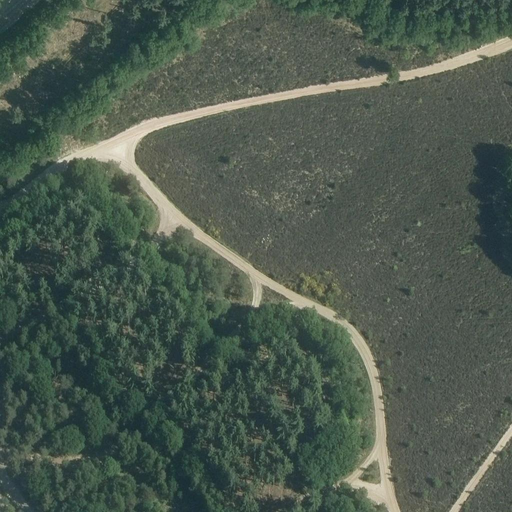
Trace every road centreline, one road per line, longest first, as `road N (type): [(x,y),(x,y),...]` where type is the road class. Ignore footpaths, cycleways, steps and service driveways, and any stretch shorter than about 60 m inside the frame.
road 1 (track): [(394,511),(373,375),(339,321),(197,234),(105,147),(45,176),(0,211)]
road 2 (track): [(105,147),(163,122),(404,77),(511,41)]
road 3 (track): [(308,305),(252,315),(101,458),(78,464),(0,450)]
road 4 (track): [(0,340),(142,253),(179,219)]
